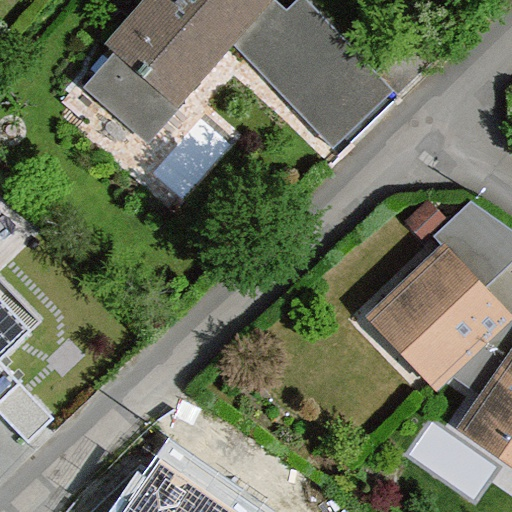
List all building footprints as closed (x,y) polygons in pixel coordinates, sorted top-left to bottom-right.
[(266,0),(158,0),(116,51),(179,102),(232,40),(266,0)] [(278,0),(266,0),(232,40),(336,149),(395,92),(308,0),(299,0),(289,11),(278,0)] [(179,102),(116,51),(83,90),(146,141),(179,102)] [(446,251),(481,288),(511,259),(511,228),(469,198),(428,236),(446,251)] [(446,251),(383,309),(448,379),(453,374),(485,343),(507,323),(510,319),(481,288),(446,251)] [(0,410),(29,441),(53,419),(0,363),(0,360),(40,323),(0,281),(0,410)] [(511,361),(511,326),(507,323),(485,343),(511,362),(511,361)] [(511,362),(485,343),(453,374),(487,397),(511,362)] [(487,397),(473,418),(511,446),(511,361),(511,362),(487,397)] [(249,511),(165,454),(124,511),(249,511)]
